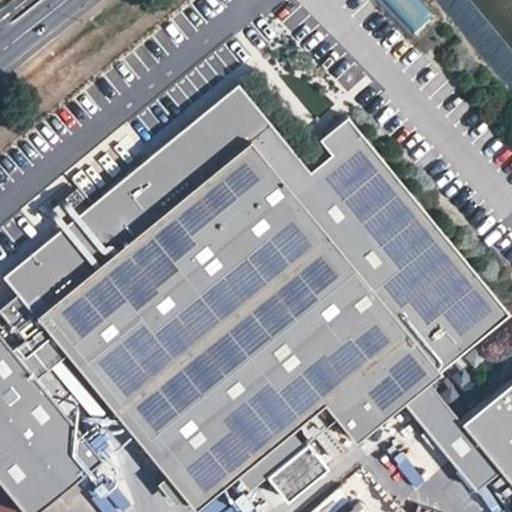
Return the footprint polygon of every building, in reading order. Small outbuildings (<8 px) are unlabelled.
[(500,315),(339,116),(318,134),(330,149),(322,155),(301,172),(229,84),(0,271),(0,283),(25,315),(7,329),(17,341),(35,326),(58,354),(185,509),(314,404),(345,442),(396,392),(423,370),(500,315)] [(330,149),(318,134),(310,139),(322,155),(330,149)] [(58,354),(35,326),(17,341),(40,369),(58,354)] [(40,369),(17,341),(3,352),(0,347),(0,491),(16,511),(25,511),(92,457),(28,379),(40,369)] [(423,370),(396,392),(474,486),(496,468),(511,486),(511,369),(459,413),(423,370)] [(372,511),(359,497),(342,511),(372,511)]
